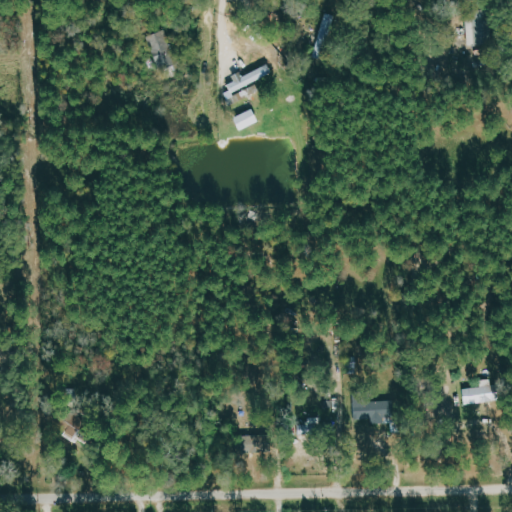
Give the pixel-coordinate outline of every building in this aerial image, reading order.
[(325,51),(333,15),(325,14),(317,49),(325,51)] [(476,48),(492,48),(493,23),(476,22),(476,48)] [(148,38),(163,72),(181,64),(167,30),(148,38)] [(238,118),(243,131),(263,123),(257,110),(238,118)] [(497,395),(497,387),(465,389),(466,405),(481,404),(481,396),(497,395)] [(383,420),(382,401),(372,402),(372,391),(355,391),(357,421),(383,420)]
